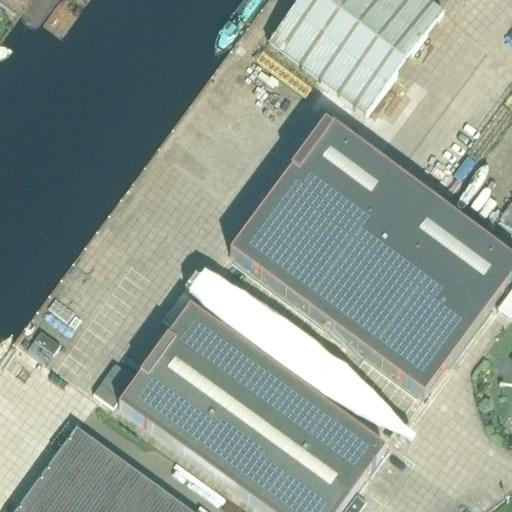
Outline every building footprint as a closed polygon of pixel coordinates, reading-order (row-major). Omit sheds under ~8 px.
[(442,20),(414,0),(304,0),(267,50),(364,123),(442,20)] [(222,70),(183,157),(205,168),(245,81),(222,70)] [(422,403),(511,282),(511,269),(326,131),(230,261),(422,403)] [(511,210),(502,227),(511,232),(511,210)] [(343,511),(384,457),(189,315),(118,413),(253,511),(343,511)] [(18,511),(179,511),(75,435),(18,511)]
